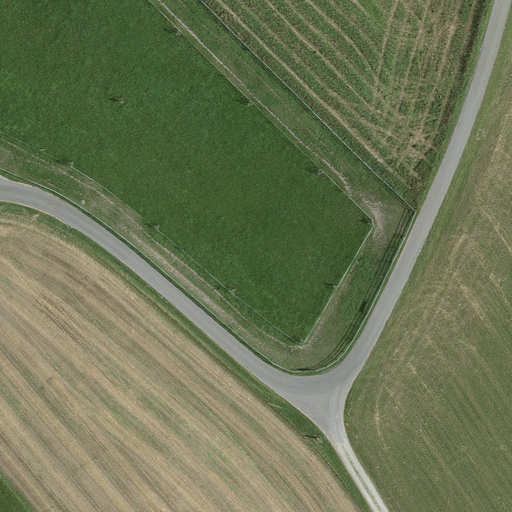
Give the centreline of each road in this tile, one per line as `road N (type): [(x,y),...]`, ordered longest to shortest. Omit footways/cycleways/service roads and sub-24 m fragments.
road 1 (unclassified): [(504,0),(446,176),(358,360),(337,385),(283,387),(88,229),(41,201),(0,195)]
road 2 (track): [(314,391),(380,511)]
